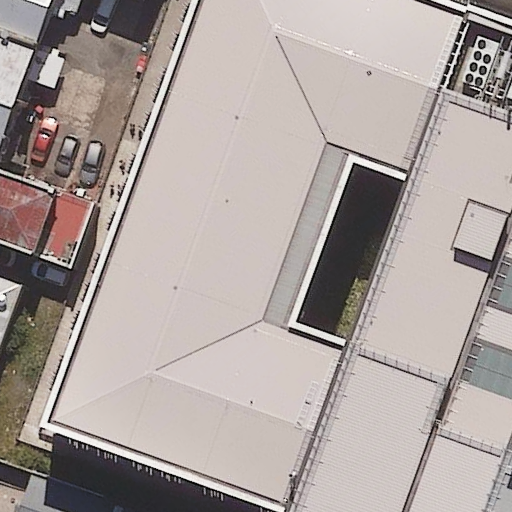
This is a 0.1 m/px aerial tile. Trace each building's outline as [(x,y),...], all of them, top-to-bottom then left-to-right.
[(63,0),(0,0),(0,23),(49,41),(63,0)] [(511,511),(511,26),(437,0),(200,0),(139,175),(91,318),(45,452),(218,511),(511,511)] [(49,41),(0,23),(0,94),(26,104),(49,41)] [(26,104),(0,94),(0,160),(5,162),(26,104)] [(5,162),(0,160),(0,239),(78,267),(104,197),(5,162)] [(0,361),(29,281),(0,270),(0,361)] [(148,511),(35,471),(20,511),(148,511)]
